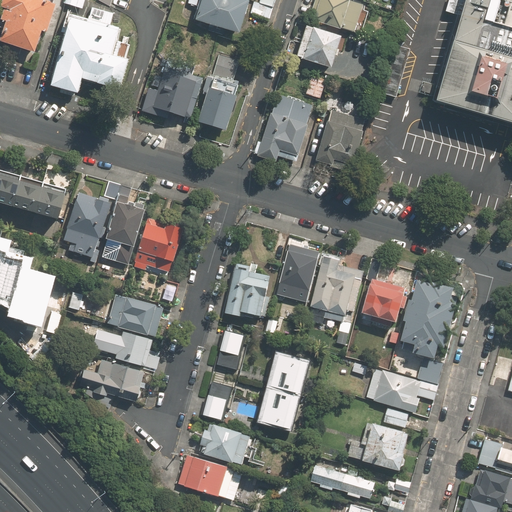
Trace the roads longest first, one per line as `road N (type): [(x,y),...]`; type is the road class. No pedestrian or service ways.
road 1 (residential): [(498,258),(234,182)]
road 2 (residential): [(430,511),(498,258)]
road 3 (residential): [(234,182),(172,406),(158,427)]
road 4 (residential): [(234,182),(0,116)]
road 5 (residential): [(234,182),(289,0)]
